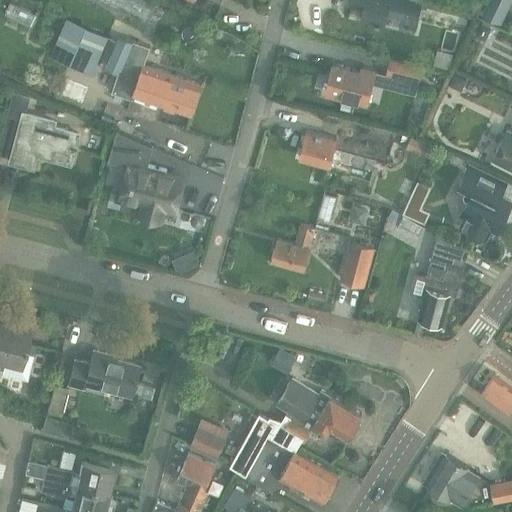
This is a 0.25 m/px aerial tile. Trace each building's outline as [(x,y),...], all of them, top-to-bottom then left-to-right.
[(32,23),(37,12),(12,0),(7,11),(32,23)] [(126,1),(126,0),(84,0),(137,23),(143,8),(126,1)] [(474,15),(476,4),(458,0),(347,0),(347,4),(358,6),(357,11),(361,12),(359,19),(385,25),(389,12),(418,19),(421,6),(426,7),(427,4),(474,15)] [(487,0),(480,14),(495,22),(506,0),(487,0)] [(69,19),(52,57),(83,70),(82,72),(93,77),(99,63),(110,37),(69,19)] [(481,23),(475,35),(481,38),(487,37),(491,28),(481,23)] [(154,101),(191,114),(201,84),(144,65),(150,47),(120,37),(118,41),(110,37),(99,63),(120,72),(113,91),(132,98),(128,110),(149,117),(154,101)] [(387,74),(416,82),(421,67),(391,59),(387,74)] [(326,92),(367,103),(375,71),(361,68),(360,72),(333,65),(326,92)] [(454,73),(449,85),(457,89),(462,87),(466,79),(454,73)] [(37,154),(70,163),(77,133),(53,127),(54,121),(25,113),(29,96),(14,92),(8,114),(21,118),(10,161),(34,167),(37,154)] [(166,174),(167,169),(148,164),(153,146),(117,130),(109,161),(128,166),(121,195),(123,196),(143,201),(140,213),(140,214),(161,219),(163,212),(164,207),(175,210),(183,179),(166,174)] [(362,148),(308,132),(300,158),(329,166),(333,152),(384,168),(391,146),(365,138),(362,148)] [(511,134),(507,133),(494,161),(511,169),(511,134)] [(432,147),(410,137),(405,148),(427,158),(432,147)] [(153,164),(174,169),(178,153),(157,148),(153,164)] [(465,202),(468,204),(462,217),(467,219),(462,229),(486,240),(490,232),(498,236),(511,206),(511,204),(499,198),(498,194),(503,183),(470,166),(460,186),(469,189),(465,197),(465,202)] [(333,220),(339,195),(326,192),(320,217),(333,220)] [(411,197),(403,213),(424,223),(429,213),(420,208),(422,203),(411,197)] [(392,209),(386,219),(397,225),(402,215),(392,209)] [(310,247),(309,247),(314,228),(300,225),(296,243),(278,238),(272,260),(304,269),(310,247)] [(415,273),(410,293),(424,297),(419,318),(442,324),(450,293),(456,296),(468,250),(437,234),(426,276),(415,273)] [(372,248),(352,243),(342,279),(362,285),(372,248)] [(197,246),(174,256),(179,270),(203,260),(197,246)] [(309,292),(307,298),(323,302),(324,296),(309,292)] [(33,356),(25,354),(31,333),(0,325),(0,363),(4,365),(2,374),(26,380),(33,356)] [(280,348),(271,362),(286,371),(294,356),(280,348)] [(69,384),(83,387),(84,383),(130,394),(137,364),(108,357),(109,353),(93,349),(89,362),(75,358),(69,384)] [(511,380),(497,370),(483,391),(510,410),(511,406),(511,380)] [(230,465),(246,475),(267,435),(296,451),(303,441),(305,442),(315,426),(327,433),(332,425),(348,436),(354,426),(358,425),(360,421),(359,418),(361,415),(321,389),(319,393),(293,377),(278,401),(289,409),(286,413),(291,416),(284,428),(259,412),(230,465)] [(57,385),(49,416),(62,420),(71,389),(57,385)] [(49,416),(45,429),(73,436),(76,424),(62,420),(49,416)] [(189,444),(217,456),(226,435),(198,423),(189,444)] [(338,474),(296,451),(267,435),(246,475),(245,476),(273,491),(281,477),(294,484),(292,488),(308,497),(310,493),(324,500),(338,474)] [(187,484),(204,491),(215,464),(189,452),(177,480),(187,484)] [(452,499),(461,505),(481,477),(471,470),(471,469),(449,454),(428,484),(452,500),(452,499)] [(90,456),(88,462),(109,467),(111,461),(90,456)] [(27,460),(24,472),(43,476),(45,464),(27,460)] [(45,464),(43,476),(107,491),(113,467),(109,467),(88,462),(82,460),(78,474),(72,473),(72,470),(45,464)] [(40,489),(66,495),(67,492),(73,494),(70,508),(87,511),(102,511),(107,491),(43,476),(40,489)] [(494,506),(511,503),(511,478),(490,482),(494,506)] [(198,511),(207,492),(204,491),(187,484),(175,511),(198,511)] [(236,488),(224,505),(233,511),(277,511),(276,511),(248,511),(246,510),(253,500),(236,488)]
